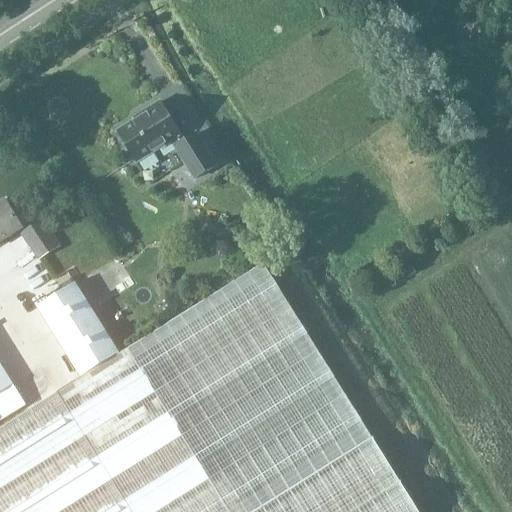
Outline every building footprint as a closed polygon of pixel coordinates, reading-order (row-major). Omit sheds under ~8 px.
[(160,102),(141,114),(143,116),(117,132),(136,163),(171,141),(175,147),(195,179),(216,166),(196,134),(184,141),(182,138),(160,102)] [(0,241),(21,228),(5,202),(0,204),(0,241)] [(42,220),(23,232),(40,259),(59,248),(42,220)] [(81,378),(0,428),(0,511),(417,511),(372,439),(294,314),(263,264),(119,354),(118,353),(115,355),(80,377),(81,378)] [(75,285),(37,309),(80,377),(115,355),(118,353),(82,296),(75,285)] [(0,391),(12,384),(0,364),(0,391)]
